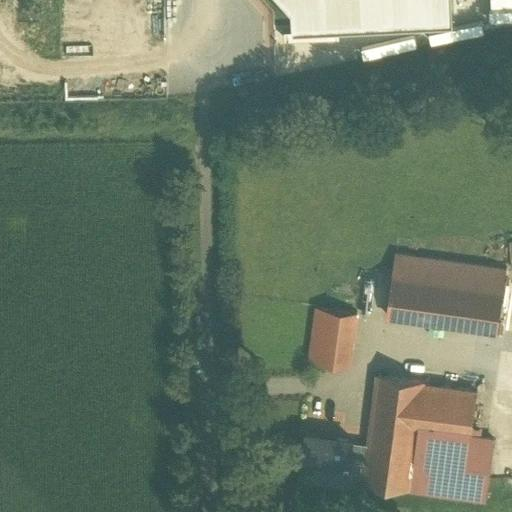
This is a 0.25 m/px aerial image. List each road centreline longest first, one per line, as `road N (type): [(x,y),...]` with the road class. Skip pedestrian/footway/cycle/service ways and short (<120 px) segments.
road 1 (unclassified): [(209,511),(199,54)]
road 2 (unknown): [(0,45),(31,61),(73,66),(199,54)]
